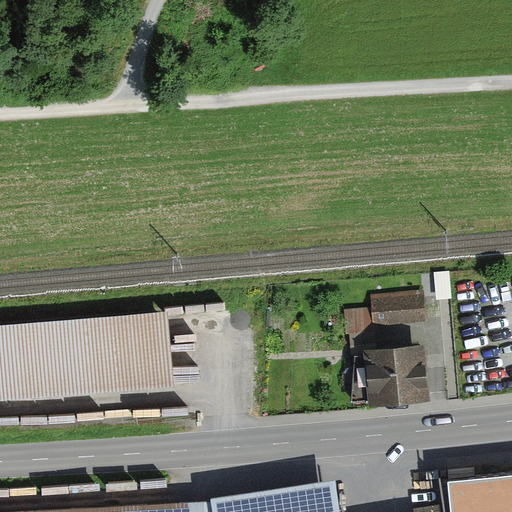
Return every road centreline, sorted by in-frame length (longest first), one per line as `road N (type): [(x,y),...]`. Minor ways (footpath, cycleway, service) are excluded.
road 1 (primary): [(0,462),(511,420)]
road 2 (track): [(125,105),(511,81)]
road 3 (track): [(0,112),(125,105)]
